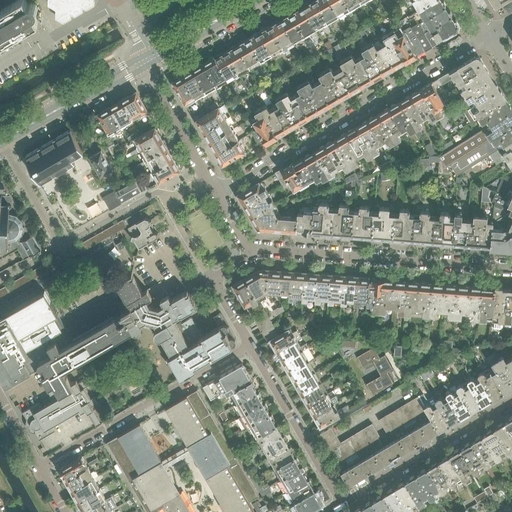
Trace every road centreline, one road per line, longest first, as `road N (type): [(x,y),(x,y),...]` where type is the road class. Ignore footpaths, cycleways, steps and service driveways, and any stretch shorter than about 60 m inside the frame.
road 1 (residential): [(490,35),(219,194)]
road 2 (residential): [(248,247),(511,267)]
road 3 (residential): [(40,465),(249,344)]
road 4 (residential): [(341,504),(511,401)]
road 5 (residential): [(341,504),(249,344)]
road 6 (tertiary): [(0,144),(153,59)]
road 7 (residential): [(209,182),(152,83),(153,59)]
